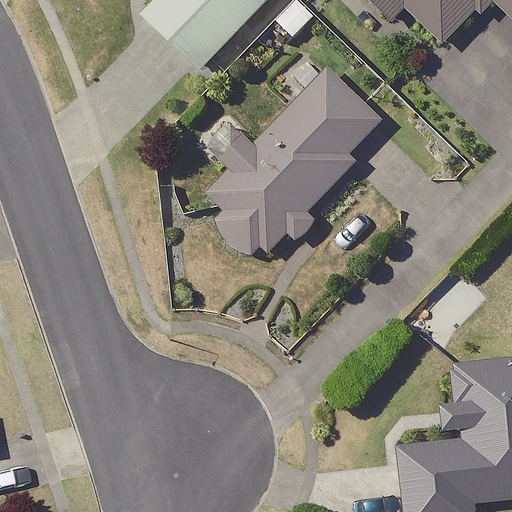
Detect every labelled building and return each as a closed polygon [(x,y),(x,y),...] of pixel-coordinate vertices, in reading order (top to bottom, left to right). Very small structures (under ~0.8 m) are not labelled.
[(167,0),(147,22),(206,78),(279,0),(167,0)] [(511,0),(368,0),(398,28),(411,15),(446,49),(492,1),(511,20),(511,0)] [(322,26),(295,1),(270,28),(296,53),(322,26)] [(307,49),(284,73),(312,100),(286,126),(276,116),(224,168),(232,175),(212,195),(232,215),(228,219),(226,223),(225,227),(224,231),(224,235),(225,239),(226,243),(229,247),(231,250),(234,253),(238,255),(242,256),(246,257),(250,257),(254,256),(258,255),(262,253),(262,252),(272,262),(396,136),(307,49)] [(511,371),(460,377),(464,416),(449,417),(453,448),(405,453),(410,511),(480,511),(511,507),(511,371)]
